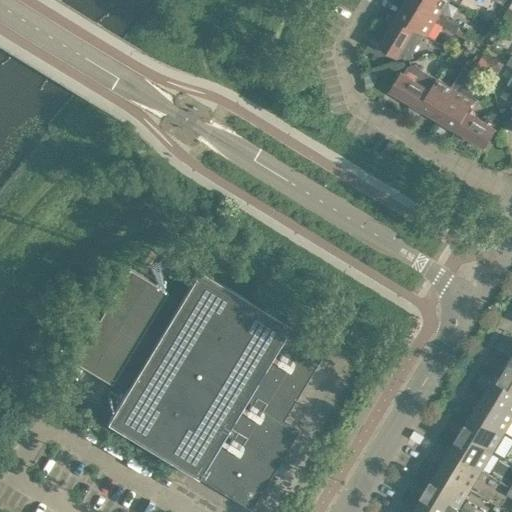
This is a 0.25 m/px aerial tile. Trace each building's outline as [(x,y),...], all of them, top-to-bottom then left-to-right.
[(410,0),(400,17),(397,16),(396,16),(424,33),(427,35),(436,20),(438,16),(411,0),(410,0)] [(448,0),(411,0),(438,16),(436,20),(446,26),(451,18),(441,12),(448,0)] [(511,11),(508,9),(497,26),(509,32),(511,26),(511,11)] [(486,14),(483,18),(492,24),(498,15),(493,12),(486,14)] [(380,43),(406,58),(414,57),(412,52),(424,33),(396,16),(380,43)] [(456,32),(461,24),(451,18),(446,26),(456,32)] [(498,57),(488,59),(491,72),(501,70),(498,57)] [(408,66),(393,92),(420,107),(437,78),(420,67),(416,64),(408,66)] [(466,82),(472,71),(464,66),(458,77),(466,82)] [(420,108),(422,105),(440,116),(456,89),(460,91),(466,82),(458,77),(452,87),(437,78),(420,107),(420,108)] [(480,90),(466,82),(460,91),(456,89),(440,116),(458,127),(456,129),(457,130),(468,111),(480,90)] [(486,121),(468,111),(457,130),(483,146),(499,120),(497,112),(490,114),(486,121)] [(179,303),(166,295),(168,291),(130,268),(74,361),(112,384),(114,380),(127,388),(107,422),(175,463),(251,509),(275,470),(282,474),(284,470),(286,466),(279,462),(300,428),(284,419),(328,347),(199,269),(179,303)] [(341,325),(328,317),(321,329),(334,337),(341,325)] [(511,361),(510,360),(500,377),(499,378),(511,386),(511,361)] [(500,377),(496,375),(484,394),(511,411),(511,386),(499,378),(500,377)] [(511,420),(511,411),(484,394),(473,413),(505,432),(511,420)] [(463,428),(462,427),(460,431),(494,451),(505,432),(473,413),(463,428)] [(458,434),(459,435),(450,450),(482,470),(494,451),(460,431),(458,434)] [(482,470),(450,450),(438,469),(471,489),(482,470)] [(429,484),(428,484),(426,487),(459,507),(471,489),(438,469),(429,484)] [(424,491),(425,491),(416,506),(425,511),(456,511),(459,507),(426,487),(424,491)]
